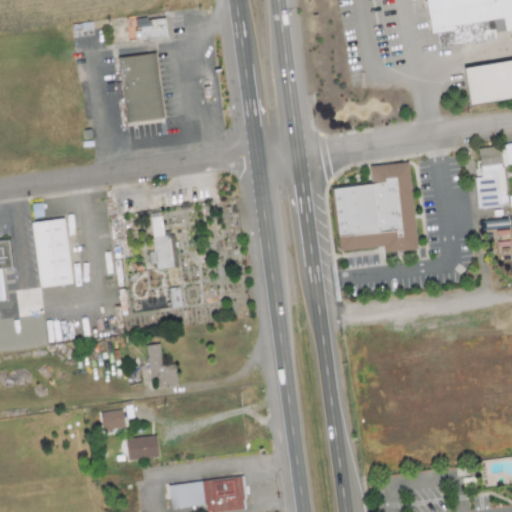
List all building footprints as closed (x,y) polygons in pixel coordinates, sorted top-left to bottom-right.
[(511,0),(423,0),(428,33),(434,32),(436,47),(494,39),(493,31),(511,28),(511,0)] [(164,19),(134,19),(134,40),(164,39),(164,19)] [(116,58),(124,123),(162,118),(153,53),(116,58)] [(511,97),(511,59),(462,67),(467,104),(511,97)] [(511,143),(502,145),(505,165),(511,163),(511,143)] [(476,208),(505,206),(500,147),(477,149),(479,178),(473,178),(476,208)] [(382,247),(382,252),(415,249),(407,162),(368,166),(370,185),(332,189),(338,251),(382,247)] [(70,283),(62,218),(29,222),(38,288),(70,283)] [(0,300),(3,300),(0,276),(0,267),(10,267),(7,241),(0,241),(0,300)] [(145,345),(149,388),(175,386),(172,362),(160,364),(158,343),(145,345)] [(99,412),(100,430),(122,428),(121,410),(99,412)] [(125,459),(156,459),(155,436),(124,437),(125,459)] [(166,483),(168,508),(204,505),(204,511),(217,511),(242,510),(239,477),(166,483)]
